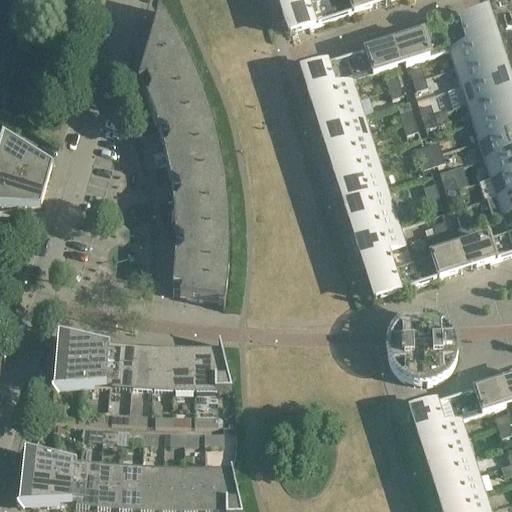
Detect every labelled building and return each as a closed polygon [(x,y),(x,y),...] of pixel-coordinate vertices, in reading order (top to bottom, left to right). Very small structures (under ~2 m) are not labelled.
[(326,3),(326,2),(325,0),(277,0),(283,17),(326,3)] [(334,24),(408,0),(331,0),(326,2),(326,3),(327,3),(334,24)] [(334,24),(327,3),(326,3),(283,17),(290,38),(334,24)] [(165,22),(159,13),(159,14),(138,86),(139,86),(146,101),(145,102),(151,116),(202,97),(198,88),(194,78),(190,68),(184,55),(179,47),(175,38),(172,34),(170,30),(165,22)] [(492,40),(487,24),(485,19),(441,33),(448,55),(449,54),(492,40)] [(353,86),(449,55),(449,54),(448,55),(441,33),(346,64),(353,85),(353,86)] [(498,59),(496,52),(492,40),(449,54),(449,55),(455,73),(498,59)] [(504,77),(500,66),(498,59),(455,73),(460,91),(504,77)] [(353,85),(346,64),(302,78),(309,99),(353,85)] [(424,82),(421,72),(409,76),(413,86),(424,82)] [(510,95),(508,88),(504,77),(460,91),(466,109),(510,95)] [(400,90),(397,80),(385,84),(389,94),(400,90)] [(428,93),(424,82),(413,86),(416,97),(428,93)] [(359,104),(353,86),(353,85),(309,99),(315,118),(359,104)] [(404,101),(400,90),(389,94),(392,104),(404,101)] [(511,114),(511,102),(510,95),(466,109),(472,128),(511,114)] [(215,137),(212,128),(210,122),(207,112),(204,103),(202,97),(151,116),(156,131),(158,131),(164,152),(163,153),(166,169),(220,157),(217,147),(216,142),(215,137)] [(364,122),(359,104),(315,118),(321,136),(364,122)] [(434,120),(431,109),(419,113),(422,124),(434,120)] [(511,135),(511,114),(472,128),(478,146),(511,135)] [(415,126),(411,116),(400,119),(403,130),(415,126)] [(437,130),(434,120),(422,124),(425,134),(437,130)] [(370,140),(364,122),(321,136),(327,154),(370,140)] [(418,136),(415,126),(403,130),(406,140),(418,136)] [(511,155),(511,135),(478,146),(484,164),(511,155)] [(376,158),(370,140),(327,154),(333,172),(376,158)] [(52,170),(38,162),(39,161),(9,143),(5,155),(1,153),(0,156),(0,177),(46,191),(52,170)] [(442,158),(438,147),(427,151),(430,161),(442,158)] [(430,161),(427,151),(415,155),(418,165),(430,161)] [(511,175),(511,155),(484,164),(490,183),(511,175)] [(226,199),(225,189),(224,184),(223,175),(221,166),(220,157),(166,169),(170,184),(171,184),(174,206),(173,207),(174,222),(228,219),(227,209),(227,204),(226,199)] [(382,177),(376,158),(333,172),(339,191),(382,177)] [(445,168),(442,158),(430,161),(433,172),(445,168)] [(433,172),(430,161),(418,165),(422,175),(433,172)] [(511,195),(511,175),(490,183),(496,201),(511,195)] [(40,211),(46,191),(0,177),(0,211),(24,212),(24,211),(40,211)] [(388,195),(382,177),(339,191),(345,209),(388,195)] [(457,193),(454,183),(442,186),(446,197),(457,193)] [(438,200),(435,189),(423,193),(426,203),(438,200)] [(461,204),(457,193),(446,197),(449,207),(461,204)] [(394,214),(388,195),(345,209),(350,228),(394,214)] [(511,216),(511,195),(496,201),(502,219),(511,216)] [(441,210),(438,200),(426,203),(430,214),(441,210)] [(400,232),(394,214),(350,228),(356,246),(400,232)] [(511,236),(511,216),(502,219),(507,237),(507,238),(511,236)] [(229,229),(228,219),(174,222),(175,238),(176,238),(176,261),(174,261),(173,277),(228,281),(228,269),(229,259),(229,254),(229,239),(229,229)] [(472,229),(468,219),(456,222),(460,233),(472,229)] [(448,237),(444,226),(433,230),(436,241),(448,237)] [(475,240),(472,229),(460,233),(463,244),(475,240)] [(406,250),(400,232),(356,246),(362,264),(406,250)] [(419,290),(511,259),(511,252),(507,238),(507,237),(411,268),(411,269),(412,268),(419,290)] [(451,248),(448,237),(436,241),(439,251),(451,248)] [(411,269),(411,268),(406,250),(362,264),(368,282),(411,269)] [(419,290),(412,268),(411,269),(368,282),(375,304),(419,290)] [(226,294),(228,281),(173,277),(172,292),(173,292),(173,299),(180,300),(180,302),(218,307),(225,308),(226,294)] [(455,345),(454,342),(452,338),(451,335),(449,333),(447,331),(445,329),(442,327),(440,326),(437,324),(435,323),(432,322),(429,321),(426,321),(423,321),(420,321),(417,321),(414,322),(411,323),(409,324),(406,325),(403,326),(400,329),(398,331),(395,333),(394,336),(392,338),(391,341),(390,343),(389,346),(388,349),(388,352),(387,355),(387,359),(388,362),(388,363),(389,366),(389,367),(390,370),(392,374),(394,376),(397,380),(399,382),(402,384),(406,387),(409,388),(412,389),(416,390),(419,391),(423,391),(428,390),(432,389),(435,388),(439,387),(443,384),(445,382),(447,380),(450,377),(452,375),(454,371),(454,369),(456,367),(456,364),(457,362),(457,359),(457,356),(457,352),(457,349),(456,346),(455,345)] [(90,370),(92,347),(70,342),(70,341),(64,340),(64,341),(65,342),(66,343),(67,343),(68,344),(64,393),(62,393),(61,393),(59,395),(59,396),(65,395),(84,394),(86,370),(90,370)] [(110,392),(114,352),(92,347),(90,370),(86,370),(84,394),(110,392)] [(131,393),(133,354),(114,352),(110,392),(112,392),(131,393)] [(152,395),(154,355),(133,354),(131,393),(152,395)] [(174,395),(174,355),(154,355),(152,395),(174,395)] [(195,396),(195,356),(174,355),(174,395),(195,396)] [(231,396),(221,356),(216,356),(195,356),(195,396),(214,396),(231,396)] [(462,425),(511,409),(511,384),(455,403),(462,424),(462,425)] [(462,424),(455,403),(411,417),(418,438),(462,424)] [(509,429),(506,419),(494,423),(498,433),(509,429)] [(129,430),(129,422),(115,421),(115,429),(129,430)] [(143,431),(144,423),(129,422),(129,430),(143,431)] [(173,432),(173,424),(159,423),(158,432),(173,432)] [(187,432),(187,424),(173,424),(173,432),(187,432)] [(215,433),(215,424),(198,424),(198,433),(215,433)] [(468,443),(462,425),(462,424),(418,438),(424,457),(468,443)] [(511,439),(511,437),(509,429),(498,433),(501,443),(511,439)] [(103,444),(104,435),(93,434),(92,443),(103,444)] [(114,444),(115,436),(104,435),(103,444),(114,444)] [(144,446),(144,438),(133,438),(133,446),(144,446)] [(155,447),(155,439),(144,438),(144,446),(155,447)] [(184,448),(184,439),(173,439),(173,448),(184,448)] [(195,448),(195,439),(184,439),(184,448),(195,448)] [(220,448),(220,439),(204,439),(204,448),(220,448)] [(473,461),(468,443),(424,457),(430,475),(473,461)] [(52,487),(54,463),(37,458),(31,456),(31,457),(32,459),(33,460),(35,460),(29,509),(28,509),(27,510),(26,510),(25,511),(24,511),(28,511),(31,511),(53,510),(56,487),(52,487)] [(479,479),(473,461),(430,475),(436,493),(479,479)] [(76,509),(79,469),(54,463),(52,487),(56,487),(53,510),(76,509)] [(97,511),(101,472),(79,469),(76,509),(76,511),(77,511),(88,511),(88,510),(97,511)] [(119,511),(121,473),(101,472),(97,511),(119,511)] [(140,511),(142,474),(121,473),(119,511),(140,511)] [(162,511),(163,475),(142,474),(140,511),(162,511)] [(183,511),(184,476),(163,475),(162,511),(183,511)] [(205,511),(205,476),(184,476),(183,511),(205,511)] [(239,511),(232,476),(226,476),(205,476),(205,511),(239,511)] [(485,498),(479,479),(436,493),(442,511),(485,498)] [(489,511),(485,498),(442,511),(441,511),(489,511)]
